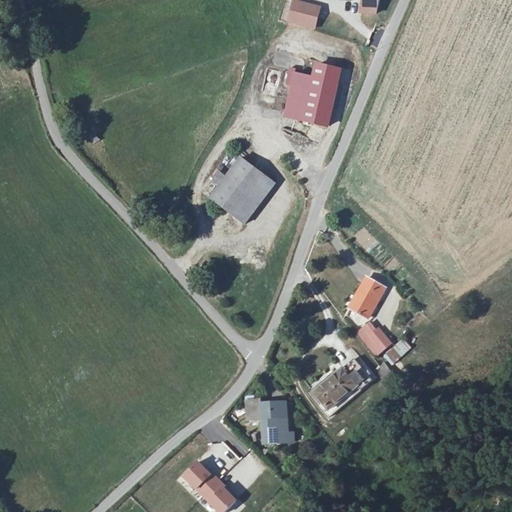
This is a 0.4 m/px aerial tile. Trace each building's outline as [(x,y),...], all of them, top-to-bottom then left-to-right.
[(365,0),(364,13),(380,15),(382,0),(365,0)] [(297,1),(291,21),(317,28),(322,8),(297,1)] [(316,78),(305,118),(313,122),(331,127),(347,72),(342,71),(319,66),(316,78)] [(305,118),(316,78),(290,71),(287,83),(293,85),(286,114),(305,118)] [(243,157),(212,199),(247,225),(278,184),(243,157)] [(369,276),(352,306),(370,317),(386,288),(369,276)] [(380,354),(390,346),(377,332),(367,339),(380,354)] [(383,357),(391,366),(411,347),(402,338),(383,357)] [(360,361),(316,395),(330,414),(375,379),(360,361)] [(382,363),(378,367),(386,374),(390,370),(382,363)] [(267,417),(269,445),(294,444),(291,404),(266,405),(266,396),(245,397),(246,418),(267,417)] [(211,472),(205,466),(198,460),(184,474),(204,494),(220,477),(213,470),(211,472)] [(204,494),(223,511),(224,511),(238,498),(232,491),(225,485),(226,484),(220,477),(204,494)]
